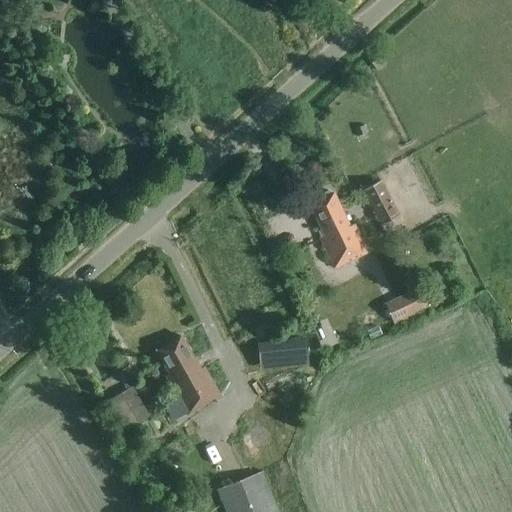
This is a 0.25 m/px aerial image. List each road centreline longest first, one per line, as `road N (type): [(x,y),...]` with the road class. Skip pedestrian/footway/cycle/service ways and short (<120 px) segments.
road 1 (unclassified): [(0,348),(391,0)]
road 2 (unknown): [(222,151),(172,109),(111,0)]
